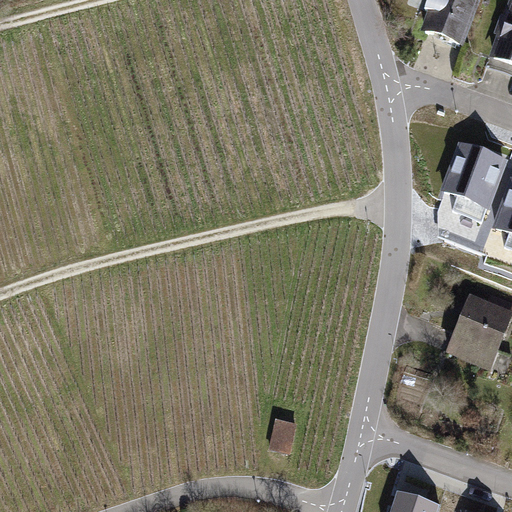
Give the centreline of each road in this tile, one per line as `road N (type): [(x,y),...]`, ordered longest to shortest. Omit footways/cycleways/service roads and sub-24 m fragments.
road 1 (track): [(401,195),(155,247),(0,296)]
road 2 (residential): [(383,78),(401,195),(398,260),(362,433)]
road 3 (residential): [(137,511),(202,489),(262,486),(345,507)]
road 4 (residential): [(511,485),(362,433)]
road 5 (residential): [(511,124),(383,78)]
